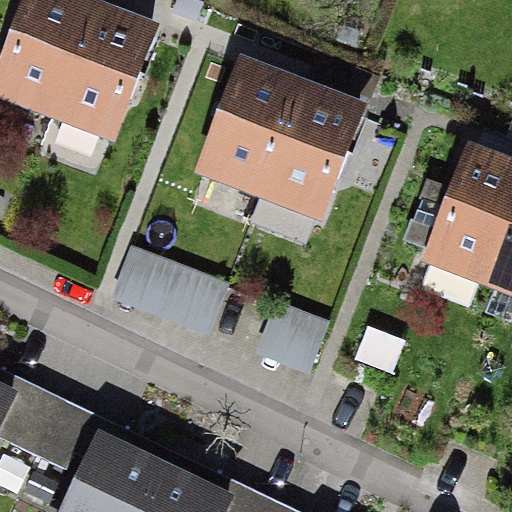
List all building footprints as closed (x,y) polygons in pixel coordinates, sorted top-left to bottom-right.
[(120,24),(62,2),(55,0),(36,0),(0,96),(116,139),(154,36),(120,24)] [(328,99),(278,80),(245,68),(206,173),(320,216),(360,111),(328,99)] [(511,170),(497,165),(468,154),(430,251),(511,282),(511,170)] [(135,253),(117,299),(210,337),(229,291),(135,253)] [(329,328),(275,306),(257,351),(311,372),(329,328)] [(0,417),(11,394),(0,389),(0,417)] [(100,423),(27,389),(2,441),(75,476),(100,423)] [(65,511),(228,511),(233,502),(186,481),(127,454),(99,441),(65,511)] [(288,511),(247,492),(237,511),(288,511)]
